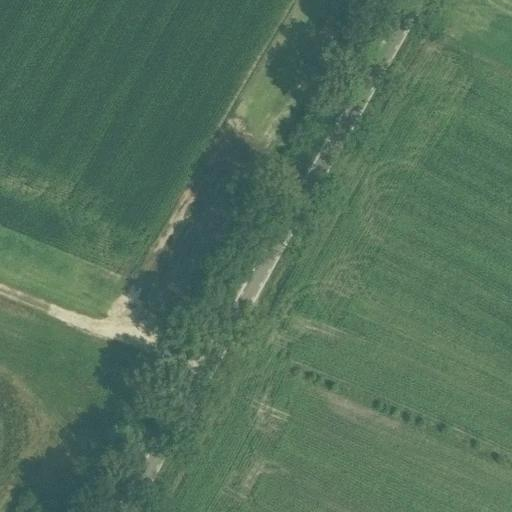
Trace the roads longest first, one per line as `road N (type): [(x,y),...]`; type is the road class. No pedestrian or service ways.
road 1 (tertiary): [(140,511),(422,0)]
road 2 (track): [(0,289),(217,376)]
